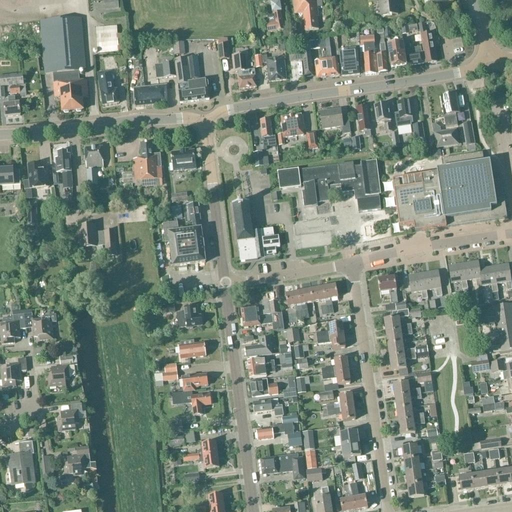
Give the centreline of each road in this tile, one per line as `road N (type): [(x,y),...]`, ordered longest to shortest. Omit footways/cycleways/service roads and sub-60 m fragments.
road 1 (tertiary): [(204,121),(451,75),(492,52)]
road 2 (residential): [(390,511),(353,263)]
road 3 (tertiary): [(254,511),(226,285)]
road 4 (tertiary): [(0,136),(132,120),(204,121)]
road 5 (tertiary): [(226,285),(204,121)]
road 6 (residential): [(353,263),(511,235)]
road 7 (residential): [(226,285),(353,263)]
